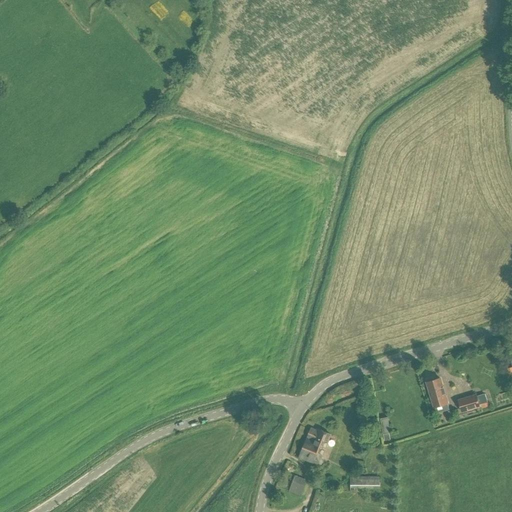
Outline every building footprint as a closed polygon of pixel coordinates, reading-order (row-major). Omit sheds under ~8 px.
[(429,382),(427,382),(435,408),(448,404),(445,395),(447,395),(444,386),(443,386),(440,379),(434,380),(432,379),(430,380),(429,382)] [(476,396),(479,407),(479,409),(488,406),(484,394),(476,396)] [(479,407),(476,396),(476,395),(458,400),(461,412),(479,407)] [(380,419),(383,434),(390,433),(388,417),(380,419)] [(299,457),(318,464),(330,434),(319,430),(319,431),(310,428),(299,457)] [(289,491),(301,496),(307,480),(295,475),(289,491)] [(351,477),(351,487),(378,487),(378,477),(351,477)]
